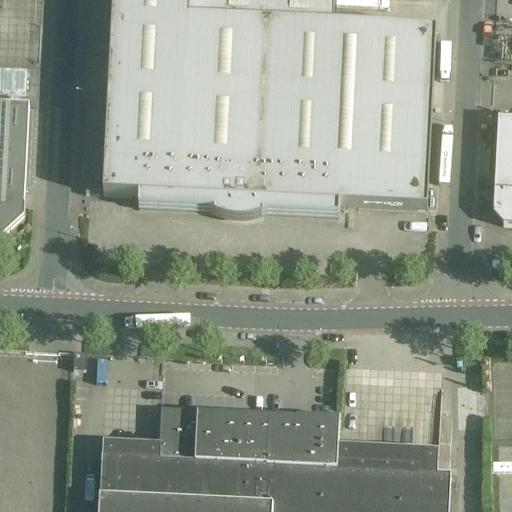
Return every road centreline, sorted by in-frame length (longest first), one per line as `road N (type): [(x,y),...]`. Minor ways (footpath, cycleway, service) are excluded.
road 1 (unclassified): [(50,308),(451,317)]
road 2 (unclassified): [(451,317),(465,0)]
road 3 (unclassified): [(50,308),(66,0)]
